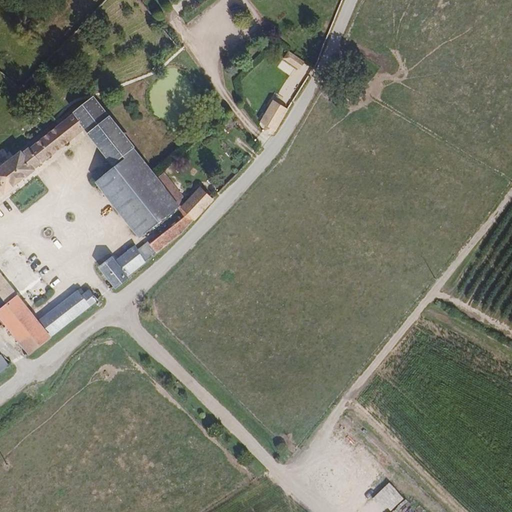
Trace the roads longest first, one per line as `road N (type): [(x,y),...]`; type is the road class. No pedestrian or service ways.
road 1 (unclassified): [(0,391),(185,246),(246,179),(301,116),(352,0)]
road 2 (track): [(511,185),(310,446),(327,462)]
road 3 (track): [(319,511),(113,307)]
